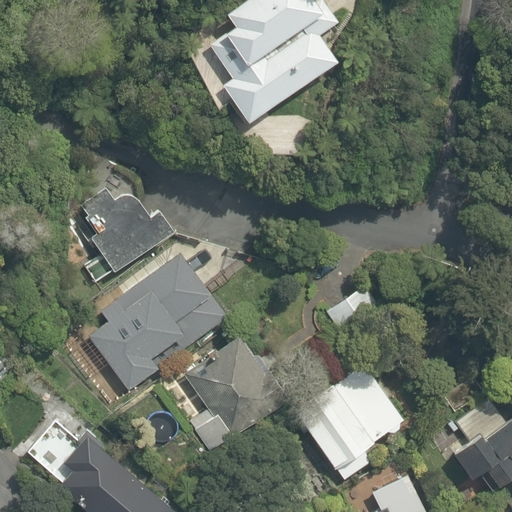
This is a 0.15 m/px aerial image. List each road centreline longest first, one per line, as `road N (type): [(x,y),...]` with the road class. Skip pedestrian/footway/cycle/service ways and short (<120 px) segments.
road 1 (residential): [(442,233),(198,190)]
road 2 (residential): [(442,233),(480,0)]
